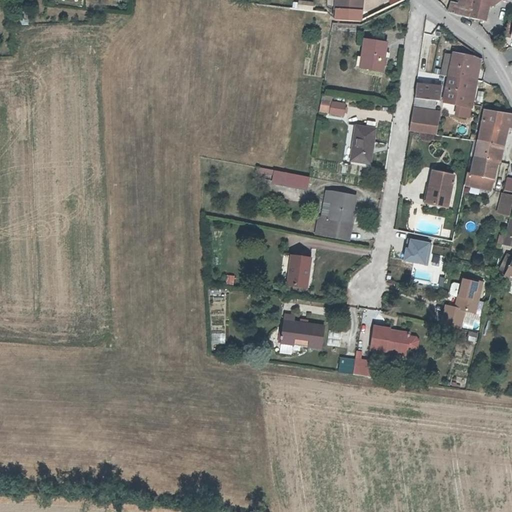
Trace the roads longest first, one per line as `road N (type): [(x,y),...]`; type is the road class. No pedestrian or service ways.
road 1 (residential): [(367,280),(382,258),(420,0)]
road 2 (tertiary): [(511,88),(476,33),(423,0)]
